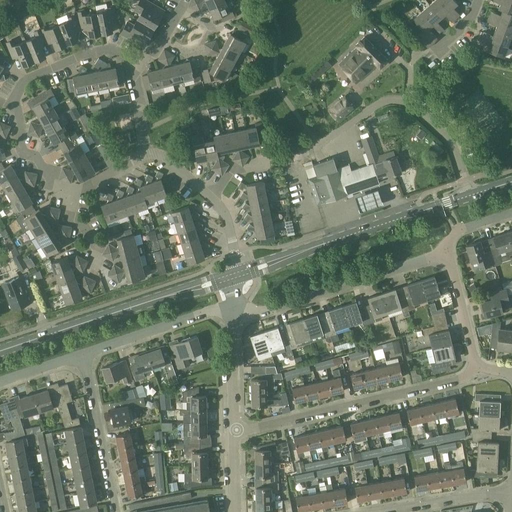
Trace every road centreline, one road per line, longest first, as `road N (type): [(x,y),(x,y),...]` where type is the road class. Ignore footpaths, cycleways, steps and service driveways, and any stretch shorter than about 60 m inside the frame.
road 1 (residential): [(62,201),(35,156),(23,153),(14,99),(27,78),(89,52),(111,48),(132,60)]
road 2 (residential): [(234,431),(461,379),(477,363)]
road 3 (residential): [(233,312),(258,313),(443,253)]
road 4 (residential): [(114,511),(82,354)]
road 5 (residential): [(82,354),(209,311),(233,312)]
road 6 (secondary): [(319,245),(469,196)]
road 7 (secondary): [(0,351),(149,301)]
road 8 (residential): [(383,511),(511,489)]
